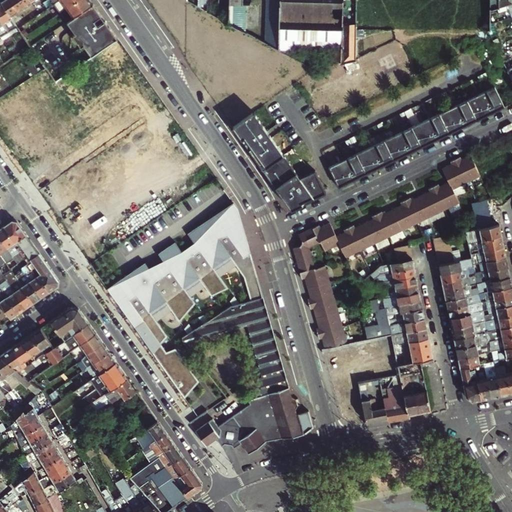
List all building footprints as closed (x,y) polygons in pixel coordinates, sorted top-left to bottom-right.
[(0,0),(2,3),(11,17),(18,12),(9,0),(0,0)] [(25,7),(19,0),(9,0),(18,12),(25,7)] [(61,13),(80,0),(60,0),(55,4),(61,13)] [(69,22),(94,4),(90,0),(80,0),(61,13),(68,23),(69,22)] [(340,62),(342,0),(267,0),(267,42),(270,44),(314,67),(340,62)] [(342,0),(340,62),(353,59),(354,0),(342,0)] [(489,12),(498,9),(498,0),(490,0),(489,12)] [(0,4),(0,18),(8,32),(17,27),(11,17),(2,3),(0,4)] [(86,47),(93,57),(95,56),(118,39),(110,27),(99,34),(92,23),(102,16),(94,4),(69,22),(77,35),(75,37),(83,49),(86,47)] [(246,31),(247,4),(243,4),(231,4),(231,23),(246,31)] [(110,27),(102,16),(92,23),(99,34),(110,27)] [(0,18),(0,37),(8,32),(0,18)] [(78,116),(91,109),(70,72),(57,79),(78,116)] [(159,132),(177,120),(154,84),(135,95),(159,132)] [(504,106),(496,88),(328,169),(337,187),(504,106)] [(325,192),(314,172),(300,179),(253,111),(232,126),(291,209),(325,192)] [(126,153),(118,143),(127,136),(121,127),(114,133),(101,117),(89,126),(115,161),(126,153)] [(481,176),(471,155),(461,160),(460,157),(450,161),(452,164),(442,169),(448,183),(440,187),(439,184),(429,189),(431,191),(412,200),(411,198),(401,202),(402,205),(384,214),(382,211),(373,216),(374,219),(355,228),(354,225),(345,229),(346,232),(337,237),(330,223),(321,227),(319,225),(299,234),(302,241),(300,245),(293,247),(302,278),(304,277),(310,297),(308,298),(311,308),(313,308),(319,327),(316,328),(319,338),(322,338),(325,348),(348,343),(326,266),(316,268),(309,247),(321,242),(326,251),(340,245),(347,258),(362,251),(365,257),(376,251),(374,245),(447,210),(450,216),(461,211),(458,205),(459,205),(455,197),(466,191),(463,186),(481,176)] [(487,200),(472,203),(477,229),(492,226),(487,200)] [(243,442),(250,452),(266,441),(304,434),(296,409),(298,404),(296,398),(292,397),(243,229),(240,230),(236,219),(239,217),(234,202),(188,234),(195,243),(182,252),(175,242),(158,254),(165,264),(152,273),(145,263),(108,289),(185,398),(199,381),(176,349),(166,352),(161,344),(167,337),(150,313),(165,302),(179,322),(195,303),(184,288),(199,278),(211,296),(228,288),(214,268),(230,256),(244,277),(251,301),(231,306),(182,342),(185,346),(247,326),(263,378),(259,379),(262,390),(250,393),(252,399),(250,400),(251,404),(219,426),(214,419),(196,431),(207,446),(217,439),(223,447),(226,444),(233,445),(235,448),(243,442)] [(13,221),(5,226),(17,242),(15,243),(19,249),(23,256),(24,256),(26,258),(29,256),(21,244),(29,238),(17,222),(13,221)] [(492,226),(477,229),(465,232),(467,242),(502,235),(500,224),(492,226)] [(5,226),(0,229),(0,236),(8,248),(15,243),(17,242),(5,226)] [(439,264),(454,261),(449,235),(434,238),(439,264)] [(470,254),(504,247),(502,235),(467,242),(470,254)] [(31,259),(39,253),(29,238),(21,244),(29,256),(26,258),(30,264),(33,262),(31,259)] [(396,248),(398,261),(414,258),(411,245),(396,248)] [(486,260),(506,256),(504,247),(470,254),(471,258),(472,264),(476,262),(475,257),(485,255),(486,260)] [(23,256),(19,249),(12,254),(18,263),(21,261),(20,259),(23,256)] [(50,268),(39,253),(31,259),(33,262),(30,264),(32,266),(35,270),(37,268),(42,274),(50,268)] [(488,266),(489,271),(509,266),(506,256),(486,260),(476,262),(472,264),(473,267),(474,272),(474,274),(478,273),(477,268),(488,266)] [(390,271),(415,266),(414,258),(398,261),(388,262),(390,271)] [(441,274),(467,269),(473,267),(472,264),(471,258),(454,261),(439,264),(441,274)] [(391,279),(417,274),(415,266),(390,271),(391,279)] [(491,280),(511,276),(509,266),(489,271),(478,273),(474,274),(475,276),(476,284),(481,283),(480,278),(482,278),(490,276),(491,280)] [(37,268),(35,270),(33,271),(36,276),(38,275),(50,292),(58,286),(59,281),(50,268),(42,274),(37,268)] [(42,297),(50,292),(38,275),(36,276),(33,271),(32,269),(25,274),(30,280),(42,297)] [(468,274),(467,269),(441,274),(443,282),(469,277),(468,274)] [(27,308),(34,302),(22,286),(11,270),(4,275),(4,276),(9,282),(15,291),(27,308)] [(386,287),(388,287),(407,285),(419,283),(417,274),(391,279),(392,283),(388,282),(386,287)] [(9,282),(4,276),(0,278),(0,286),(0,287),(9,282)] [(511,286),(511,283),(511,276),(491,280),(483,282),(481,283),(476,284),(477,285),(478,293),(484,292),(483,287),(492,285),(493,290),(511,286)] [(445,291),(470,286),(470,282),(469,277),(443,282),(445,291)] [(22,286),(34,302),(42,297),(30,280),(22,286)] [(387,297),(420,291),(419,283),(407,285),(388,287),(387,296),(387,297)] [(0,286),(0,297),(2,300),(0,300),(0,303),(11,319),(18,313),(7,296),(0,287),(0,286)] [(447,300),(472,295),(471,290),(470,286),(445,291),(447,300)] [(511,295),(511,286),(493,290),(484,292),(486,301),(511,295)] [(27,308),(15,291),(7,296),(18,313),(27,308)] [(403,303),(422,299),(420,291),(387,297),(388,305),(403,303)] [(480,302),(479,294),(476,294),(472,295),(447,300),(448,309),(470,304),(469,299),(474,298),(475,303),(480,302)] [(487,309),(511,303),(511,295),(486,301),(480,302),(481,306),(482,307),(482,310),(487,309)] [(392,324),(390,314),(388,305),(387,297),(387,296),(380,297),(385,326),(392,325),(392,324)] [(405,311),(424,308),(422,299),(403,303),(405,311)] [(448,309),(450,317),(472,313),(471,308),(479,306),(481,306),(480,302),(475,303),(470,304),(448,309)] [(511,315),(511,303),(487,309),(488,315),(492,314),(497,313),(499,318),(511,315)] [(71,307),(51,321),(56,327),(58,329),(60,333),(65,339),(71,334),(88,322),(78,308),(71,307)] [(426,318),(424,308),(405,311),(390,314),(392,324),(426,318)] [(482,311),(484,317),(487,317),(488,320),(493,319),(492,314),(488,315),(487,309),(482,310),(482,311)] [(452,328),(472,324),(471,317),(479,315),(480,322),(485,321),(484,317),(482,311),(480,311),(472,313),(450,317),(452,328)] [(511,325),(511,315),(499,318),(494,319),(496,329),(511,325)] [(397,334),(401,333),(428,328),(426,318),(392,324),(392,325),(393,334),(394,334),(397,334)] [(480,322),(472,324),(452,328),(454,338),(487,331),(485,321),(480,322)] [(73,336),(90,325),(88,322),(71,334),(73,336)] [(54,337),(45,325),(40,328),(54,346),(55,346),(65,339),(60,333),(54,337)] [(95,333),(90,325),(73,336),(65,342),(68,347),(71,344),(70,343),(76,340),(79,344),(95,333)] [(511,336),(511,325),(496,329),(490,330),(487,331),(489,341),(511,336)] [(40,328),(31,334),(45,353),(54,346),(40,328)] [(428,328),(401,333),(402,338),(403,342),(405,341),(430,337),(428,328)] [(454,338),(457,348),(477,344),(476,339),(479,338),(480,340),(486,339),(487,342),(489,342),(489,341),(487,331),(454,338)] [(87,353),(102,342),(95,333),(79,344),(70,350),(69,351),(75,358),(77,361),(82,357),(87,353)] [(45,353),(31,334),(22,341),(36,359),(45,353)] [(511,346),(511,336),(489,341),(489,342),(491,351),(495,350),(500,349),(511,346)] [(432,348),(430,337),(405,341),(407,352),(432,348)] [(286,340),(279,341),(284,359),(290,357),(286,340)] [(22,341),(13,347),(27,365),(32,362),(36,359),(22,341)] [(109,352),(102,342),(87,353),(82,357),(85,362),(90,358),(93,363),(109,352)] [(477,344),(457,348),(459,358),(485,352),(489,352),(491,351),(489,342),(487,342),(487,345),(481,346),(482,348),(478,349),(477,344)] [(38,363),(43,369),(55,361),(62,356),(55,346),(54,346),(45,353),(36,359),(32,362),(35,365),(38,363)] [(511,356),(511,346),(500,349),(502,359),(503,359),(511,356)] [(27,365),(13,347),(0,356),(19,371),(22,369),(27,365)] [(421,360),(434,357),(432,348),(407,352),(409,362),(421,360)] [(109,352),(93,363),(95,365),(89,369),(95,376),(98,374),(95,370),(98,369),(100,372),(115,361),(109,352)] [(485,352),(459,358),(460,367),(474,364),(483,363),(487,362),(485,352)] [(0,355),(0,371),(4,378),(10,374),(22,383),(27,377),(19,371),(0,356),(0,355)] [(412,372),(423,370),(421,360),(409,362),(403,363),(400,364),(401,370),(409,414),(428,410),(424,389),(416,391),(415,388),(411,389),(410,383),(412,382),(411,379),(413,379),(412,372)] [(121,370),(115,361),(100,372),(98,374),(95,376),(87,382),(93,390),(121,370)] [(477,369),(480,368),(484,367),(483,363),(474,364),(474,368),(476,375),(481,399),(491,397),(485,372),(481,372),(478,373),(477,369)] [(474,364),(460,367),(467,397),(473,401),(481,399),(476,375),(470,376),(469,369),(474,368),(474,364)] [(495,369),(501,395),(510,393),(506,373),(505,367),(495,369)] [(29,379),(38,372),(35,368),(26,375),(22,369),(19,371),(27,377),(29,379)] [(501,395),(495,369),(485,372),(491,397),(501,395)] [(121,370),(93,390),(99,399),(106,393),(127,378),(121,370)] [(410,418),(409,414),(401,370),(381,377),(388,418),(389,422),(410,418)] [(412,372),(413,379),(415,388),(416,391),(424,389),(428,410),(431,410),(423,370),(412,372)] [(0,371),(0,387),(5,394),(16,410),(19,415),(22,412),(8,392),(13,389),(4,378),(0,371)] [(388,418),(381,377),(361,384),(367,422),(388,418)] [(136,390),(127,378),(106,393),(112,402),(120,396),(122,400),(136,390)] [(120,396),(112,402),(105,406),(99,410),(107,417),(126,405),(133,415),(146,405),(136,390),(122,400),(120,396)] [(99,410),(105,406),(104,404),(100,406),(96,400),(92,404),(99,410)] [(18,428),(22,426),(39,416),(39,415),(34,408),(31,409),(28,405),(22,412),(19,415),(16,419),(10,425),(14,431),(18,428)] [(299,413),(304,434),(314,426),(309,410),(299,413)] [(157,421),(150,411),(138,419),(146,429),(157,421)] [(27,434),(44,424),(39,416),(22,426),(24,430),(20,432),(18,428),(14,431),(18,440),(23,437),(27,434)] [(62,423),(57,416),(52,420),(56,427),(57,426),(62,423)] [(65,430),(62,423),(57,426),(60,433),(65,430)] [(49,433),(44,424),(27,434),(29,438),(25,440),(23,437),(18,440),(22,448),(27,445),(32,443),(49,433)] [(71,440),(68,434),(67,432),(62,435),(66,443),(71,440)] [(53,440),(49,433),(32,443),(33,446),(29,449),(27,445),(22,448),(25,453),(26,456),(31,454),(53,440)] [(174,444),(166,433),(143,449),(151,460),(159,454),(174,444)] [(58,449),(53,440),(31,454),(36,462),(41,459),(58,449)] [(76,448),(73,442),(72,441),(68,443),(72,451),(73,450),(76,448)] [(183,456),(174,444),(159,454),(161,457),(167,467),(183,456)] [(63,456),(58,449),(41,459),(43,462),(37,465),(32,468),(34,471),(35,473),(45,467),(63,456)] [(26,456),(25,453),(18,459),(26,469),(31,465),(26,456)] [(68,465),(63,456),(45,467),(50,475),(68,465)] [(167,467),(175,478),(190,467),(183,456),(167,467)] [(78,459),(83,467),(86,465),(82,459),(81,457),(78,458),(78,459)] [(167,467),(161,457),(136,474),(143,482),(163,469),(169,478),(161,483),(176,505),(188,497),(175,478),(167,467)] [(55,483),(73,473),(68,465),(50,475),(39,481),(42,487),(44,490),(48,488),(45,483),(52,479),(55,483)] [(202,483),(190,467),(175,478),(188,497),(201,487),(202,483)] [(42,487),(39,481),(35,473),(34,471),(15,487),(19,492),(26,489),(28,494),(42,487)] [(77,481),(73,473),(55,483),(48,488),(44,490),(46,494),(50,492),(52,495),(77,481)] [(135,511),(147,511),(129,487),(124,479),(115,484),(135,511)] [(160,511),(154,505),(143,493),(134,483),(129,487),(147,511),(160,511)] [(123,511),(135,511),(115,484),(107,489),(110,493),(123,511)] [(44,490),(42,487),(28,494),(34,506),(48,499),(48,498),(46,494),(44,490)] [(0,499),(0,511),(1,511),(19,498),(12,489),(0,499)] [(149,489),(143,493),(154,505),(159,501),(149,489)] [(123,511),(110,493),(105,497),(113,511),(123,511)] [(1,511),(17,511),(21,509),(23,511),(30,506),(24,498),(21,500),(19,498),(1,511)] [(48,499),(34,506),(37,511),(53,511),(54,511),(48,499)]
